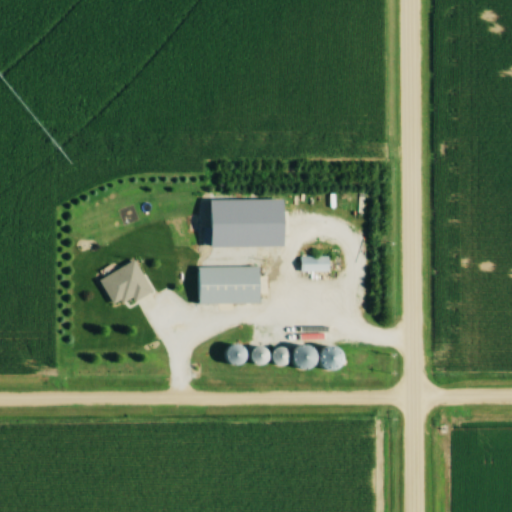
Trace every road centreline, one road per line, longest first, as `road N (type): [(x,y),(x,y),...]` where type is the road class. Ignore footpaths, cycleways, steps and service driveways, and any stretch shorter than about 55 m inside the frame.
road 1 (tertiary): [(404,511),(401,0)]
road 2 (residential): [(0,402),(511,400)]
